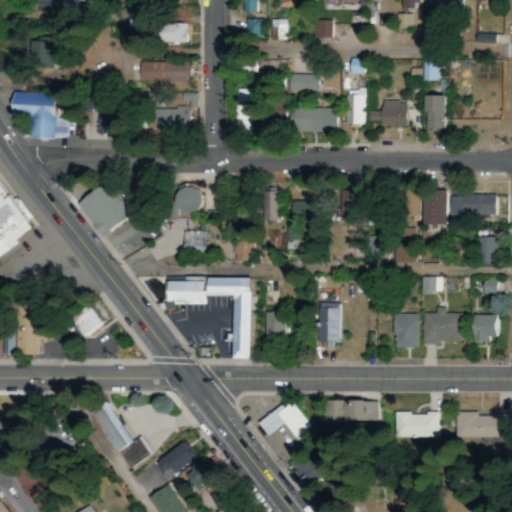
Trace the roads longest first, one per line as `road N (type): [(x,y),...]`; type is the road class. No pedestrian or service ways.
road 1 (tertiary): [(511,380),(0,378)]
road 2 (residential): [(511,160),(11,155)]
road 3 (secondary): [(279,511),(0,140)]
road 4 (residential): [(207,158),(208,0)]
